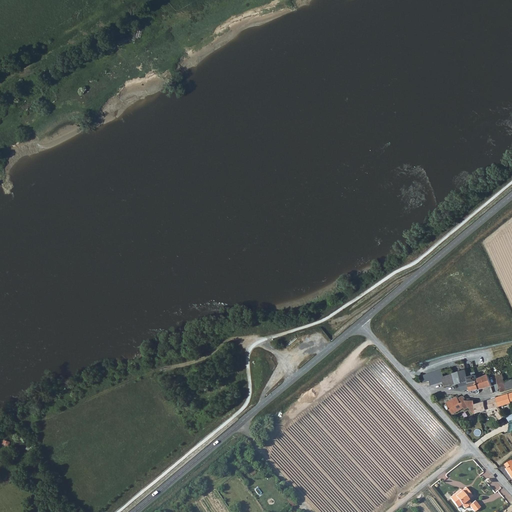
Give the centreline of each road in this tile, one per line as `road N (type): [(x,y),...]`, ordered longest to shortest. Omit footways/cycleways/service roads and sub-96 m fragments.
road 1 (track): [(255,343),(232,339),(198,360),(29,422)]
road 2 (secondary): [(296,376),(134,511)]
road 3 (secondary): [(511,195),(360,323)]
